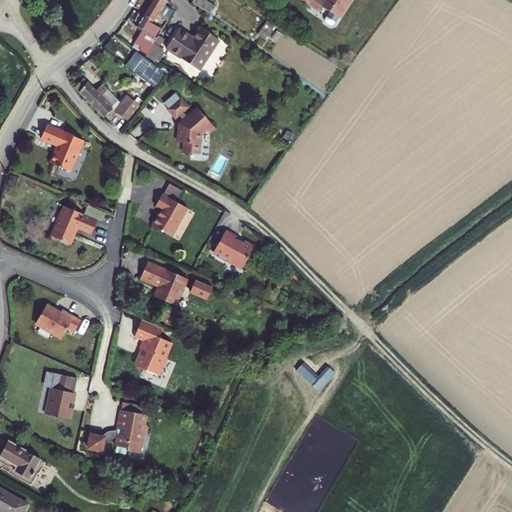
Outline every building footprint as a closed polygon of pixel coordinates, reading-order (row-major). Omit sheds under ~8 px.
[(152,0),(144,13),(155,19),(156,18),(159,12),(168,18),(174,9),(165,4),(167,0),(152,0)] [(193,0),(192,2),(204,9),(209,1),(207,0),(193,0)] [(322,0),(310,0),(309,3),(319,9),(322,5),(320,4),(322,0)] [(330,24),(333,23),(338,16),(339,16),(349,0),(322,0),(320,4),(322,5),(329,10),(324,18),(325,20),(330,24)] [(144,45),(149,48),(153,43),(157,37),(152,35),(157,27),(152,24),(155,19),(144,13),(136,25),(151,34),(144,45)] [(165,48),(200,70),(219,40),(200,27),(193,37),(178,28),(165,48)] [(149,48),(145,56),(152,60),(160,48),(153,43),(149,48)] [(127,68),(141,78),(152,64),(137,54),(127,68)] [(141,78),(157,90),(167,74),(152,64),(141,78)] [(121,114),(131,124),(134,121),(142,109),(143,108),(129,95),(114,110),(112,108),(114,107),(113,105),(115,103),(112,100),(110,102),(102,94),(108,88),(103,82),(96,88),(88,80),(79,89),(104,114),(106,116),(107,115),(113,122),(121,114)] [(165,105),(170,110),(181,100),(176,95),(165,105)] [(170,110),(170,111),(177,119),(180,116),(186,122),(182,125),(181,144),(187,144),(186,154),(202,155),(203,135),(214,125),(200,109),(189,118),(184,113),(189,108),(182,100),(181,100),(170,110)] [(134,121),(138,124),(146,112),(142,109),(134,121)] [(53,130),(37,123),(31,137),(49,145),(46,151),(45,151),(41,162),(63,171),(74,139),(64,135),(64,134),(54,129),(53,130)] [(161,181),(156,192),(167,199),(173,188),(161,181)] [(153,207),(144,223),(164,234),(180,205),(167,199),(156,192),(154,191),(147,204),(153,207)] [(80,204),(76,213),(89,219),(94,221),(98,211),(80,204)] [(83,233),(89,219),(76,213),(56,205),(44,235),(62,243),(69,227),(83,233)] [(220,226),(209,246),(213,249),(212,252),(221,257),(223,254),(237,262),(248,243),(238,237),(231,233),(232,232),(220,226)] [(181,276),(141,259),(134,277),(152,284),(148,294),(170,303),(181,276)] [(57,310),(55,313),(41,305),(31,324),(57,339),(62,330),(68,334),(76,321),(57,310)] [(132,317),(126,335),(135,338),(138,329),(150,334),(154,324),(132,317)] [(157,344),(159,336),(150,334),(138,329),(135,338),(132,346),(134,347),(129,363),(153,371),(155,365),(158,363),(161,355),(159,351),(161,345),(157,344)] [(304,363),(300,366),(315,380),(319,376),(304,363)] [(300,366),(295,372),(310,385),(315,380),(300,366)] [(49,373),(46,388),(69,393),(72,378),(49,373)] [(40,415),(64,419),(67,404),(68,404),(71,393),(69,393),(46,388),(45,388),(44,396),(47,397),(46,401),(42,404),(40,415)] [(121,403),(120,410),(139,413),(140,406),(121,403)] [(143,424),(144,414),(139,413),(120,410),(118,410),(116,428),(109,430),(106,431),(101,435),(90,434),(88,448),(102,450),(104,439),(111,440),(117,436),(115,446),(117,447),(120,449),(139,452),(142,435),(146,433),(147,426),(144,424),(143,424)] [(11,470),(26,478),(38,458),(4,439),(0,446),(0,458),(14,466),(11,470)] [(0,511),(19,511),(24,503),(0,489),(0,511)]
